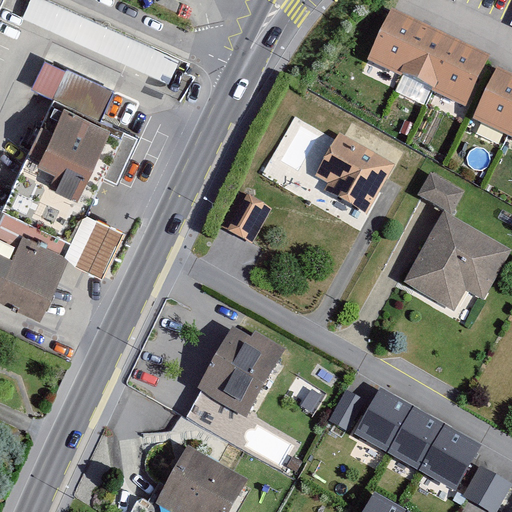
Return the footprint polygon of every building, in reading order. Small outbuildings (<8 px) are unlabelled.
[(178,60),(43,0),(29,0),(21,20),(167,85),(178,60)] [(425,28),(392,12),(368,62),(401,77),(425,28)] [(425,28),(401,77),(433,93),(457,45),(425,28)] [(457,45),(433,93),(465,108),(489,60),(457,45)] [(54,97),(101,119),(104,113),(114,92),(68,70),(67,74),(46,64),(35,88),(54,97)] [(511,127),(511,77),(497,71),(472,122),(507,138),(511,127)] [(101,119),(54,97),(0,213),(0,297),(41,317),(66,263),(71,252),(70,243),(82,220),(87,216),(104,180),(119,187),(142,138),(101,119)] [(338,200),(366,216),(393,167),(342,139),(338,137),(336,140),(316,176),(344,191),(338,200)] [(433,173),(419,196),(422,197),(433,205),(445,212),(448,214),(462,191),(433,173)] [(241,195),(222,229),(237,237),(252,245),(253,243),(270,210),(241,195)] [(484,302),(511,253),(511,250),(448,214),(445,212),(405,281),(454,309),(465,291),(484,302)] [(66,263),(102,280),(124,234),(87,216),(82,220),(70,243),(71,252),(66,263)] [(251,339),(236,331),(203,390),(247,414),(277,362),(284,349),(255,333),(251,339)] [(355,396),(347,392),(330,422),(347,432),(365,402),(355,396)] [(477,449),(382,396),(360,435),(455,488),(477,449)] [(208,458),(188,447),(187,450),(181,461),(158,502),(176,511),(229,511),(244,485),(247,479),(234,472),(218,463),(213,461),(208,458)] [(495,479),(480,471),(466,498),(491,511),(495,511),(509,487),(495,479)] [(408,511),(374,493),(363,511),(408,511)]
